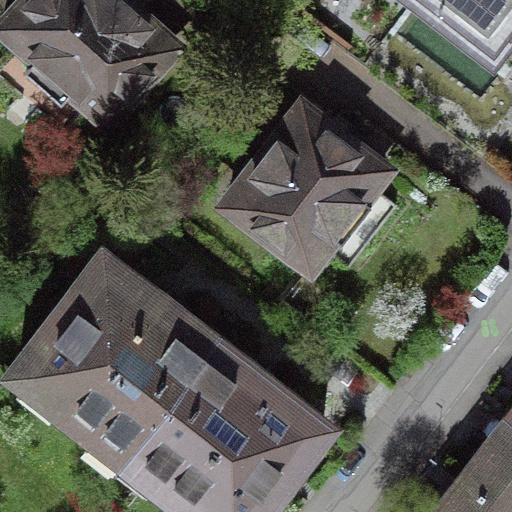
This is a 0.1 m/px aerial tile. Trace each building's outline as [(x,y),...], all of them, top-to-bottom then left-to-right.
[(24,0),(3,24),(22,42),(0,66),(0,73),(63,130),(88,101),(108,119),(174,45),(124,0),(24,0)] [(511,0),(398,0),(463,50),(488,18),(502,28),(511,13),(511,0)] [(303,104),(228,200),(310,263),(332,234),(341,241),(371,204),(361,196),(384,167),(343,136),(303,104)] [(128,449),(216,334),(178,305),(139,275),(137,278),(105,254),(19,365),(128,449)] [(216,334),(128,449),(195,501),(185,511),(251,511),(322,421),(288,395),(290,392),(253,363),(216,334)] [(511,416),(507,412),(496,426),(462,470),(511,507),(511,416)] [(511,511),(511,507),(462,470),(452,483),(429,511),(511,511)]
